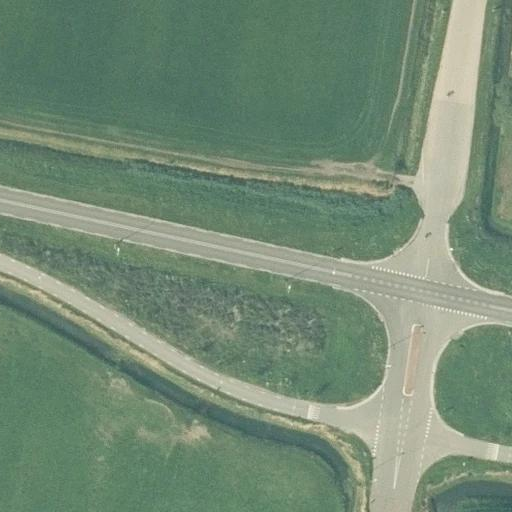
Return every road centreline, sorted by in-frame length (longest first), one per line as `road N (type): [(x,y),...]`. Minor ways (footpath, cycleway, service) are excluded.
road 1 (unclassified): [(401,433),(209,380),(0,265)]
road 2 (secondary): [(422,289),(0,201)]
road 3 (unclassified): [(422,289),(470,0)]
road 4 (unclassified): [(401,433),(422,289)]
